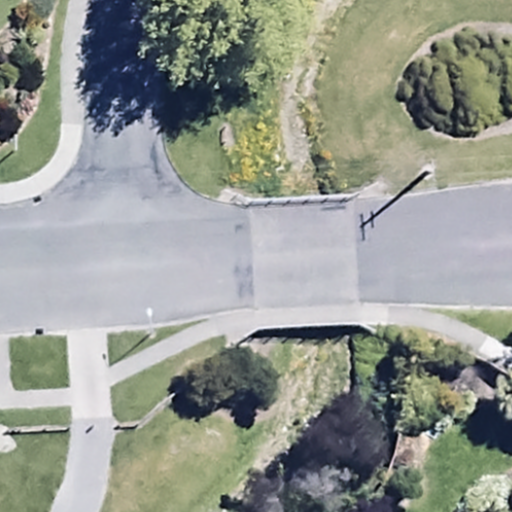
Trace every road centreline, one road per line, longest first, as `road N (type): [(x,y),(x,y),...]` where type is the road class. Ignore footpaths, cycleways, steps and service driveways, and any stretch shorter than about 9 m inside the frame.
road 1 (residential): [(511,251),(115,272)]
road 2 (residential): [(115,272),(118,77),(136,0)]
